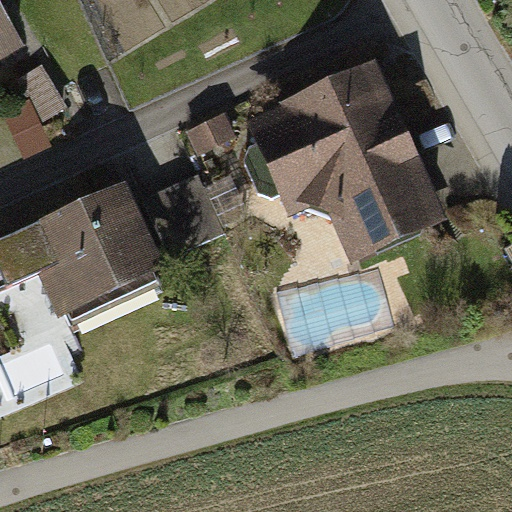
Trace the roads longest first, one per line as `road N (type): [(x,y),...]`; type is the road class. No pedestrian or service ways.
road 1 (residential): [(0,494),(64,468),(511,358)]
road 2 (residential): [(427,0),(0,189)]
road 3 (tertiary): [(440,0),(511,127)]
